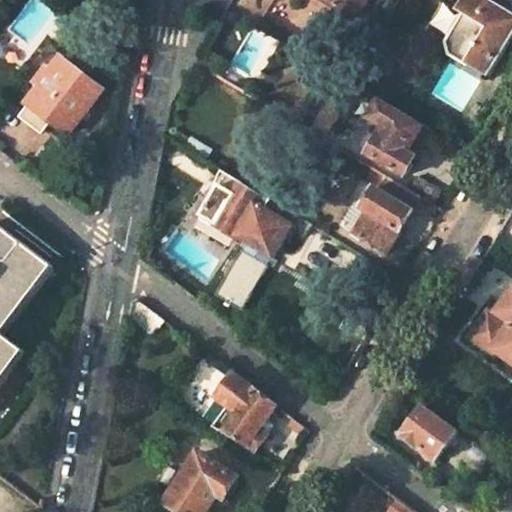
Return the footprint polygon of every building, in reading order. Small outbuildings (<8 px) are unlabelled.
[(323,0),(353,17),(363,0),(323,0)] [(463,16),(447,42),(450,55),(487,78),(511,37),(511,14),(489,0),(464,0),(457,11),(463,16)] [(29,106),(24,114),(44,129),(49,123),(66,135),(101,88),(62,57),(52,71),(53,72),(28,105),(29,106)] [(379,99),(368,119),(383,127),(367,154),(404,176),(432,130),(379,99)] [(236,235),(271,257),(289,229),(302,237),(310,225),(206,160),(181,200),(198,210),(194,214),(233,238),(236,235)] [(369,213),(356,236),(387,256),(415,211),(413,210),(421,198),(409,191),(387,177),(379,191),(377,190),(364,209),(369,213)] [(434,205),(441,192),(416,178),(409,191),(421,198),(434,205)] [(0,227),(0,366),(16,345),(0,332),(0,321),(45,262),(0,227)] [(0,332),(4,335),(55,269),(45,262),(0,321),(0,332)] [(489,314),(472,337),(496,355),(498,351),(511,361),(511,295),(495,319),(489,314)] [(130,320),(153,337),(165,321),(138,301),(134,302),(130,320)] [(0,388),(27,353),(16,345),(0,366),(0,388)] [(235,375),(218,399),(229,407),(224,414),(233,421),(224,434),(255,453),(268,434),(262,428),(277,407),(235,375)] [(424,406),(402,435),(436,460),(458,432),(424,406)] [(480,448),(465,468),(479,479),(494,459),(480,448)] [(198,453),(166,504),(179,511),(208,511),(218,496),(225,500),(239,479),(198,453)]
